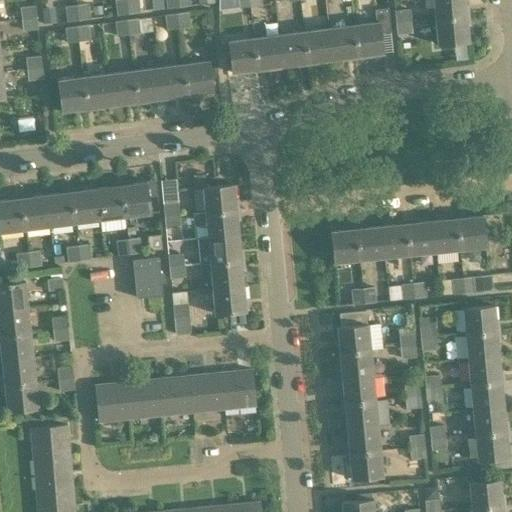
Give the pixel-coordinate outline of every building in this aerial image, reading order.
[(114,0),(116,15),(128,13),(126,0),(114,0)] [(126,0),(128,13),(153,10),(152,0),(126,0)] [(165,0),(166,8),(178,6),(177,0),(165,0)] [(432,0),(434,18),(467,15),(465,0),(432,0)] [(77,4),(78,20),(90,18),(89,3),(77,4)] [(66,21),(78,20),(77,4),(65,6),(66,21)] [(20,7),(21,18),(36,17),(35,5),(20,7)] [(54,6),(41,8),(43,23),(56,22),(54,6)] [(353,25),(357,57),(383,54),(380,33),(390,31),(388,8),(374,9),(375,22),(353,25)] [(394,10),(395,22),(410,21),(409,8),(394,10)] [(176,13),(178,28),(190,27),(188,11),(176,13)] [(166,30),(178,28),(176,13),(164,14),(166,30)] [(469,41),(467,15),(434,18),(436,44),(469,41)] [(36,17),(21,18),(22,30),(37,29),(36,17)] [(126,19),(128,35),(140,33),(138,18),(126,19)] [(116,36),(128,35),(126,19),(114,21),(116,36)] [(410,21),(395,22),(396,34),(411,33),(410,21)] [(76,26),(78,41),(90,39),(88,24),(76,26)] [(353,25),(328,28),(332,60),(357,57),(353,25)] [(66,42),(78,41),(76,26),(64,27),(66,42)] [(328,28),(303,31),(307,64),(332,60),(328,28)] [(303,31),(278,34),(282,67),(307,64),(303,31)] [(278,34),(253,37),(257,70),(282,67),(278,34)] [(232,73),(257,70),(253,37),(228,41),(232,73)] [(25,57),(26,69),(41,67),(40,55),(25,57)] [(183,64),(187,96),(213,93),(209,60),(183,64)] [(183,64),(158,67),(162,99),(187,96),(183,64)] [(41,67),(26,69),(28,81),(43,79),(41,67)] [(158,67),(133,70),(137,103),(162,99),(158,67)] [(133,70),(108,73),(112,106),(137,103),(133,70)] [(108,73),(83,77),(87,109),(112,106),(108,73)] [(62,112),(87,109),(83,77),(58,80),(62,112)] [(204,174),(193,175),(193,176),(194,186),(205,185),(204,175),(204,174)] [(160,180),(164,216),(179,215),(176,179),(160,180)] [(120,185),(125,217),(150,214),(146,182),(120,185)] [(120,185),(95,188),(100,221),(114,219),(115,223),(125,222),(124,217),(125,217),(120,185)] [(235,185),(208,187),(202,188),(204,213),(237,210),(235,185)] [(95,188),(70,191),(74,224),(100,221),(95,188)] [(70,191),(45,195),(49,227),(74,224),(70,191)] [(45,195),(20,198),(24,230),(49,227),(45,195)] [(0,233),(24,230),(20,198),(0,200),(0,233)] [(206,225),(207,239),(240,235),(237,210),(204,213),(193,215),(194,226),(206,225)] [(179,215),(164,216),(165,228),(180,227),(179,215)] [(482,216),(456,219),(459,250),(485,248),(482,216)] [(456,219),(431,221),(434,253),(459,250),(456,219)] [(431,221),(406,224),(409,255),(434,253),(431,221)] [(406,224),(381,226),(384,258),(409,255),(406,224)] [(381,226),(356,229),(359,260),(384,258),(381,226)] [(334,263),(359,260),(356,229),(331,231),(334,263)] [(200,264),(209,264),(242,260),(240,235),(207,239),(208,250),(199,251),(200,264)] [(127,239),(129,254),(141,252),(139,237),(127,239)] [(117,255),(129,254),(127,239),(115,240),(117,255)] [(77,245),(79,260),(92,259),(90,243),(77,245)] [(67,262),(79,260),(77,245),(65,246),(67,262)] [(27,251),(30,267),(41,265),(39,250),(27,251)] [(17,268),(30,267),(27,251),(15,253),(17,268)] [(167,254),(168,266),(184,265),(183,253),(167,254)] [(162,294),(160,282),(164,281),(163,273),(159,273),(158,256),(131,259),(135,297),(162,294)] [(209,264),(212,289),(245,285),(242,260),(209,264)] [(184,265),(168,266),(169,279),(185,277),(184,265)] [(491,275),(462,277),(464,293),(492,290),(491,275)] [(48,291),(63,290),(62,277),(46,278),(48,291)] [(464,293),(462,277),(450,278),(452,294),(464,293)] [(412,282),(414,298),(426,297),(424,281),(412,282)] [(0,310),(28,307),(25,282),(0,284),(0,310)] [(402,299),(414,298),(412,282),(400,284),(402,299)] [(247,311),(245,285),(212,289),(214,314),(247,311)] [(362,288),(363,303),(376,302),(374,286),(362,288)] [(351,304),(363,303),(362,288),(349,289),(351,304)] [(175,335),(190,333),(187,302),(172,304),(175,335)] [(461,309),(463,335),(496,331),(494,306),(461,309)] [(0,310),(0,335),(30,332),(28,307),(0,310)] [(338,353),(370,350),(368,325),(366,325),(365,312),(339,314),(341,327),(336,328),(338,353)] [(51,317),(52,329),(67,328),(66,316),(51,317)] [(418,318),(420,339),(436,337),(434,323),(433,317),(418,318)] [(67,328),(52,329),(53,341),(68,339),(67,328)] [(496,331),(463,335),(466,360),(499,357),(496,331)] [(0,335),(0,360),(0,361),(33,357),(30,332),(0,335)] [(398,334),(399,347),(415,346),(413,333),(398,334)] [(436,337),(420,339),(421,350),(437,348),(436,337)] [(415,346),(399,347),(400,359),(416,357),(415,346)] [(338,353),(341,378),(373,375),(370,350),(338,353)] [(0,361),(3,386),(36,382),(33,357),(0,361)] [(499,357),(466,360),(468,385),(501,382),(499,357)] [(56,367),(57,379),(73,378),(72,366),(56,367)] [(220,372),(224,409),(255,406),(252,369),(220,372)] [(220,372),(189,376),(193,412),(224,409),(220,372)] [(423,376),(424,389),(440,387),(439,374),(423,376)] [(341,378),(343,403),(375,400),(373,375),(341,378)] [(189,376),(158,379),(162,415),(193,412),(189,376)] [(73,378),(57,379),(59,391),(74,390),(73,378)] [(158,379),(127,382),(131,418),(162,415),(158,379)] [(39,408),(36,382),(3,386),(5,411),(39,408)] [(99,422),(131,418),(127,382),(96,385),(99,422)] [(501,382),(468,385),(470,410),(503,407),(501,382)] [(403,385),(404,397),(420,396),(419,383),(403,385)] [(440,387),(424,389),(425,401),(441,399),(440,387)] [(420,396),(404,397),(405,409),(421,407),(420,396)] [(343,403),(345,428),(378,425),(375,400),(343,403)] [(503,407),(470,410),(473,435),(506,432),(503,407)] [(254,424),(246,424),(247,433),(255,432),(254,424)] [(428,426),(429,439),(445,437),(444,424),(428,426)] [(345,428),(348,454),(380,450),(378,425),(345,428)] [(30,429),(33,461),(69,458),(66,426),(30,429)] [(506,432),(473,435),(475,461),(508,458),(506,432)] [(408,435),(409,448),(424,446),(423,433),(408,435)] [(445,437),(429,439),(430,450),(446,449),(445,437)] [(424,446),(409,448),(410,459),(425,457),(424,446)] [(383,476),(380,450),(348,454),(350,479),(383,476)] [(69,458),(33,461),(35,492),(72,489),(69,458)] [(470,508),(502,505),(499,480),(467,482),(470,508)] [(73,511),(72,489),(35,492),(37,511),(73,511)] [(424,500),(424,511),(428,511),(440,511),(439,498),(424,500)] [(340,511),(374,511),(373,499),(340,502),(340,511)] [(228,505),(228,511),(260,511),(260,502),(228,505)]
